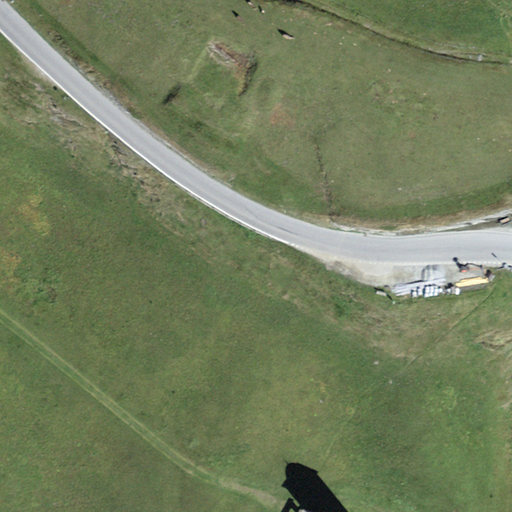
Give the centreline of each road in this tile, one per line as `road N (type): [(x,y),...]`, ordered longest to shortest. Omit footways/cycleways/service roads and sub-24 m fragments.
road 1 (tertiary): [(0,11),(192,178),(277,227),(360,247),(511,250)]
road 2 (track): [(359,511),(227,483),(177,459),(0,313)]
